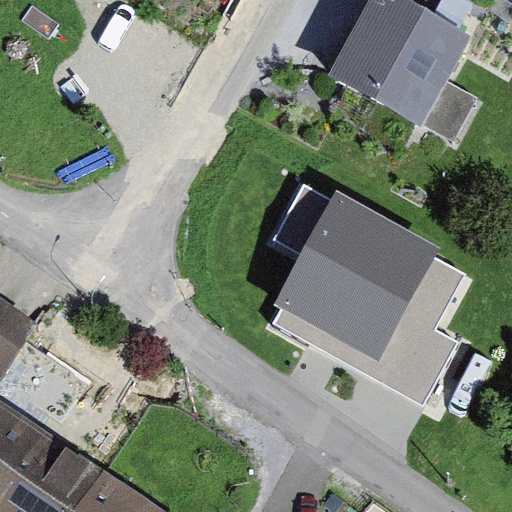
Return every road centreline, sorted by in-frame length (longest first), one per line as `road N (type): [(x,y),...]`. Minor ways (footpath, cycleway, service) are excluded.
road 1 (residential): [(441,511),(102,277)]
road 2 (residential): [(271,0),(102,277)]
road 3 (residential): [(102,277),(0,208)]
